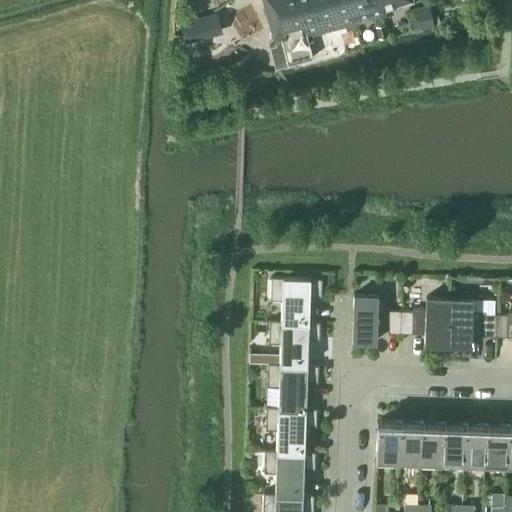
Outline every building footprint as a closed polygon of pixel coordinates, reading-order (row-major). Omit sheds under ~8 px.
[(349,0),(263,0),(275,44),(271,45),(276,66),(313,56),(308,35),(356,22),(349,0)] [(403,0),(349,0),(356,22),(386,14),(384,7),(397,4),(396,2),(403,0)] [(417,8),(423,27),(435,24),(430,5),(417,8)] [(195,20),(199,36),(218,30),(214,15),(195,20)] [(282,299),(281,319),(308,320),(309,294),(321,294),(321,277),(271,275),(270,298),(282,299)] [(378,294),(354,293),(352,339),(376,340),(378,294)] [(426,296),(424,341),(448,342),(449,297),(426,296)] [(449,297),(448,342),(471,343),(472,332),(484,332),(484,334),(496,334),(497,312),(494,312),(495,299),(473,298),(473,297),(449,297)] [(388,331),(400,331),(401,309),(389,309),(388,331)] [(412,331),(413,309),(401,309),(400,331),(412,331)] [(497,312),(496,334),(508,335),(508,313),(497,312)] [(280,342),(279,362),(307,363),(308,337),(319,337),(320,320),(308,320),(281,319),(269,318),(269,342),(280,342)] [(249,351),(249,361),(265,361),(265,352),(249,351)] [(279,385),(278,405),(305,406),(306,380),(318,381),(318,363),(307,363),(279,362),(268,361),(267,385),(279,385)] [(277,428),(276,448),(304,449),(305,423),(316,424),(317,407),(305,406),(278,405),(266,405),(265,428),(277,428)] [(399,421),(377,420),(376,458),(398,459),(399,421)] [(399,421),(398,459),(419,460),(421,421),(399,421)] [(421,421),(419,460),(441,461),(442,422),(421,421)] [(464,423),(442,422),(441,461),(463,461),(464,423)] [(486,424),(464,423),(463,461),(484,462),(486,424)] [(486,424),(484,462),(506,463),(507,424),(486,424)] [(247,440),(247,448),(256,448),(256,442),(252,438),(247,440)] [(276,471),(275,491),(302,492),(303,466),(315,467),(315,450),(304,449),(276,448),(265,448),(264,471),(276,471)] [(302,492),(275,491),(263,491),(262,511),(301,511),(302,510),(313,510),(314,493),(302,492)] [(374,511),(387,511),(388,502),(375,502),(374,511)] [(417,511),(418,502),(405,502),(404,511),(417,511)] [(417,511),(430,511),(431,502),(418,502),(417,511)] [(460,511),(461,503),(448,503),(447,511),(460,511)] [(460,511),(473,511),(474,503),(461,503),(460,511)] [(503,511),(504,503),(491,503),(490,511),(503,511)] [(503,511),(511,511),(511,503),(504,503),(503,511)]
